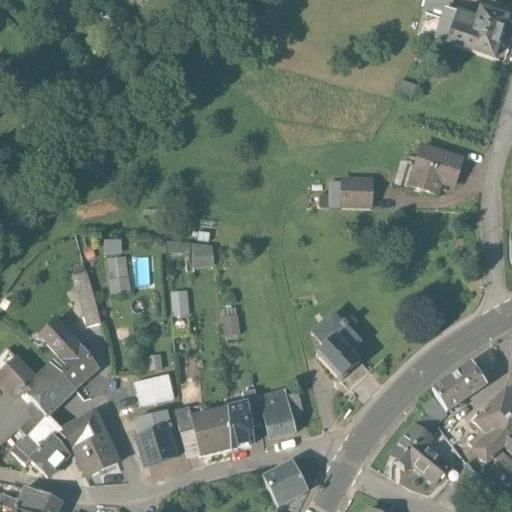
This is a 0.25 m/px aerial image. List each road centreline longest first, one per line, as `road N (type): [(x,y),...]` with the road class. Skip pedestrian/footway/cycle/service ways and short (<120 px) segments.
road 1 (residential): [(150,496),(360,441)]
road 2 (residential): [(500,320),(489,204),(511,123)]
road 3 (secondary): [(500,320),(423,375),(360,441)]
road 4 (residential): [(0,480),(72,499),(150,496)]
